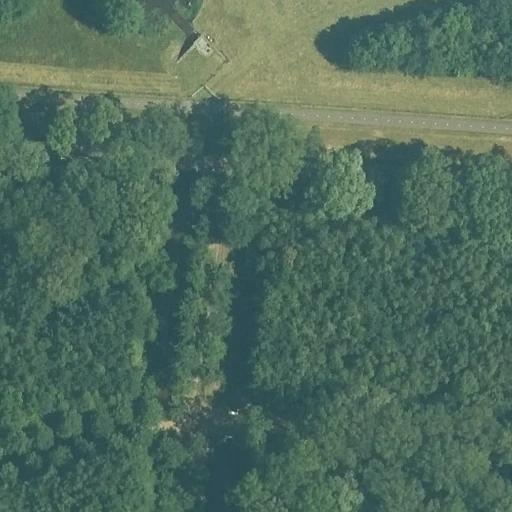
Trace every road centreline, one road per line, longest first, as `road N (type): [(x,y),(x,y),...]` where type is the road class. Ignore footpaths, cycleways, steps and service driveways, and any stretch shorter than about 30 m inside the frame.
road 1 (tertiary): [(511,186),(0,146)]
road 2 (track): [(188,428),(511,452)]
road 3 (track): [(207,162),(188,428)]
road 4 (track): [(0,464),(188,428)]
